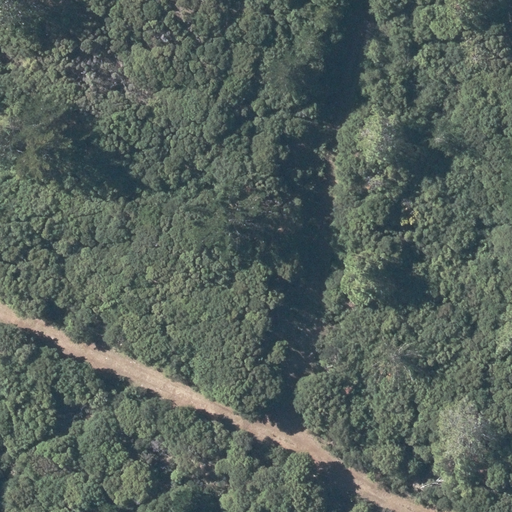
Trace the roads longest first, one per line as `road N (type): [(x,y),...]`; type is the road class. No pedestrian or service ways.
road 1 (track): [(439,511),(0,301)]
road 2 (track): [(389,0),(334,189),(293,444)]
